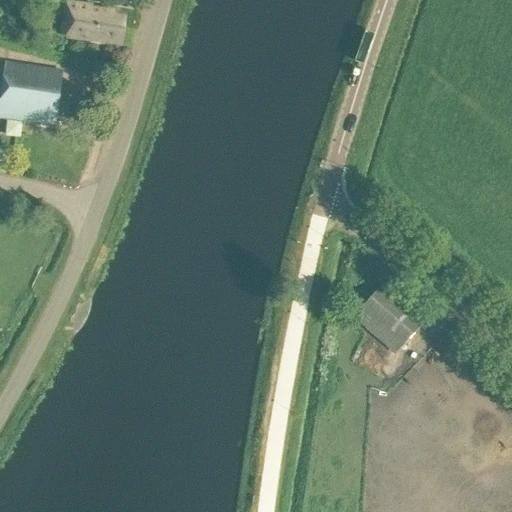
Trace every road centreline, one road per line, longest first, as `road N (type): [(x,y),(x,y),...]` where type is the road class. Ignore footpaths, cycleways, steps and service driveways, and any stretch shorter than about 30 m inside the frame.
road 1 (unclassified): [(0,411),(83,261),(162,0)]
road 2 (unclassified): [(327,192),(511,356)]
road 3 (unclassified): [(327,192),(387,0)]
